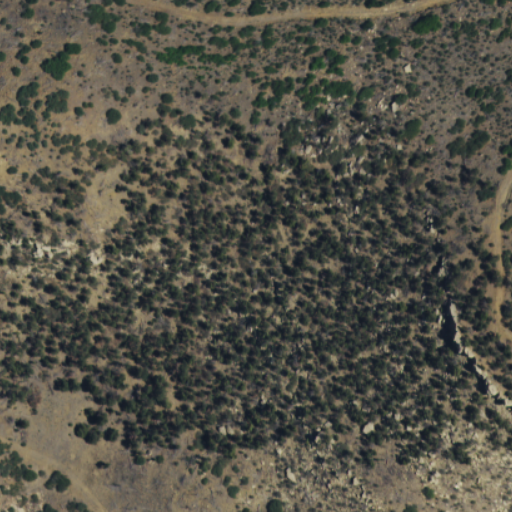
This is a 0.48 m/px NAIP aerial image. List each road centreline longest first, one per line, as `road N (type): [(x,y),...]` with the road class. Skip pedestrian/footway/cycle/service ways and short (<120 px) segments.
road 1 (track): [(104,511),(61,465),(0,438),(197,12),(249,16),(414,0)]
road 2 (track): [(511,155),(491,225),(488,321),(511,344)]
